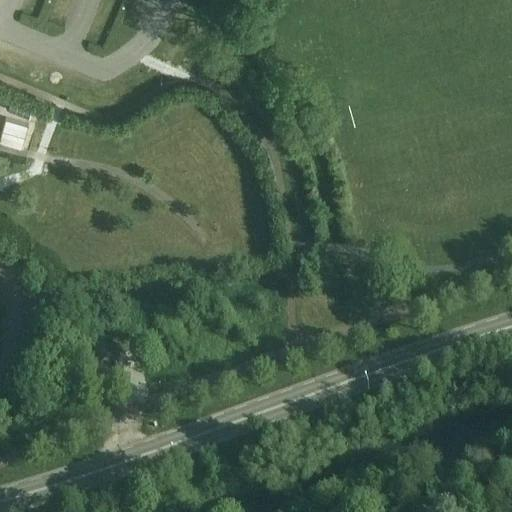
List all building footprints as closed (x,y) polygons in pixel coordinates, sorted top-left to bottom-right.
[(0,86),(0,109),(13,114),(20,95),(0,86)] [(151,95),(158,116),(180,109),(173,88),(151,95)] [(209,96),(190,114),(206,131),(225,113),(209,96)] [(31,103),(26,121),(45,127),(50,109),(31,103)] [(144,106),(129,111),(132,120),(117,124),(121,137),(150,128),(144,106)] [(195,123),(186,133),(196,142),(205,131),(195,123)] [(90,127),(90,146),(113,146),(113,126),(90,127)] [(211,138),(223,155),(239,143),(227,126),(211,138)] [(159,145),(146,164),(163,175),(175,156),(159,145)] [(228,166),(232,185),(252,180),(248,161),(228,166)] [(189,163),(174,179),(181,185),(172,195),(180,203),(205,177),(189,163)] [(77,203),(79,184),(58,182),(56,200),(77,203)] [(145,195),(137,194),(137,183),(125,182),(122,217),(143,219),(145,195)] [(85,188),(83,209),(105,211),(107,190),(85,188)] [(253,215),(262,214),(258,192),(249,193),(253,215)] [(232,194),(218,196),(220,210),(234,208),(232,194)] [(253,252),(253,235),(237,235),(238,253),(253,252)] [(106,250),(106,267),(126,266),(125,236),(107,236),(108,250),(106,250)] [(160,259),(182,260),(183,240),(161,239),(160,259)] [(84,262),(86,243),(69,241),(67,261),(84,262)] [(0,314),(14,315),(15,293),(0,292),(0,314)]
